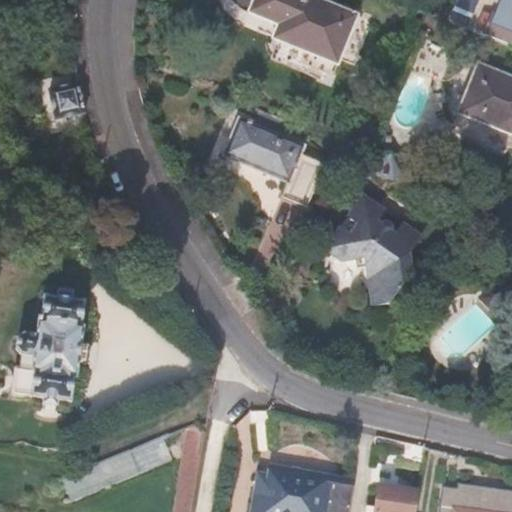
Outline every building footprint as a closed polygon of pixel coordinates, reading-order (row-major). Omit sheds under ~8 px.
[(274,44),(278,53),(335,76),(359,17),(318,0),(253,0),(247,13),(280,26),(274,44)] [(466,28),(475,7),(461,1),(453,22),(466,28)] [(492,16),(484,33),(511,44),(511,40),(511,13),(495,7),(492,16)] [(469,27),(484,33),(492,16),(477,9),(469,27)] [(56,120),(85,112),(78,84),(74,39),(75,19),(68,20),(67,41),(62,42),(64,76),(68,75),(67,86),(48,91),(56,120)] [(511,79),(478,65),(457,114),(511,136),(511,134),(511,79)] [(306,144),(240,118),(225,154),(290,181),(283,195),(309,206),(325,162),(302,153),(306,144)] [(375,148),(363,145),(361,148),(358,163),(370,167),(375,148)] [(379,149),(375,148),(370,167),(375,173),(393,179),(403,174),(408,156),(379,149)] [(478,221),(511,231),(511,195),(502,194),(478,221)] [(370,197),(366,196),(353,216),(360,221),(354,231),(347,225),(333,245),(347,255),(359,253),(361,264),(374,261),(382,302),(395,300),(414,270),(411,253),(424,234),(404,221),(398,228),(395,225),(395,219),(391,216),(384,217),(381,216),(386,209),(370,197)] [(476,294),(488,308),(502,296),(491,282),(476,294)] [(35,373),(31,395),(44,397),(44,400),(57,403),(58,400),(68,401),(70,404),(74,378),(76,378),(83,328),(81,328),(84,306),(86,304),(85,302),(82,303),(72,301),(72,298),(59,297),(58,299),(47,298),(46,296),(44,298),(45,300),(42,322),(39,323),(37,337),(25,335),(17,339),(16,348),(23,355),(34,357),(32,372),(35,373)] [(14,393),(31,395),(35,373),(32,372),(16,370),(14,393)] [(192,511),(207,432),(193,424),(178,511),(192,511)] [(166,437),(64,479),(73,503),(175,460),(166,437)] [(348,511),(355,482),(274,465),(271,478),(267,484),(266,491),(262,491),(257,511),(348,511)] [(439,511),(452,511),(453,508),(487,511),(511,511),(511,488),(455,480),(454,488),(444,487),(439,511)] [(415,511),(418,492),(379,486),(373,511),(415,511)]
